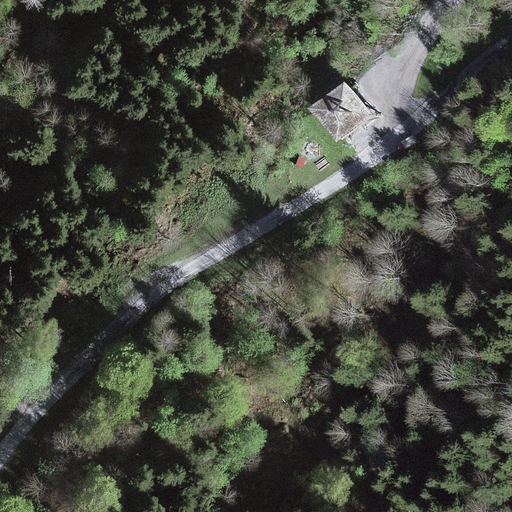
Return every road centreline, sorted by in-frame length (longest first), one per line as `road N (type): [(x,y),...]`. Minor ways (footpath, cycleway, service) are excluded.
road 1 (track): [(0,462),(146,304),(412,127)]
road 2 (track): [(412,127),(398,89),(408,60),(455,0)]
road 3 (track): [(412,127),(511,42)]
